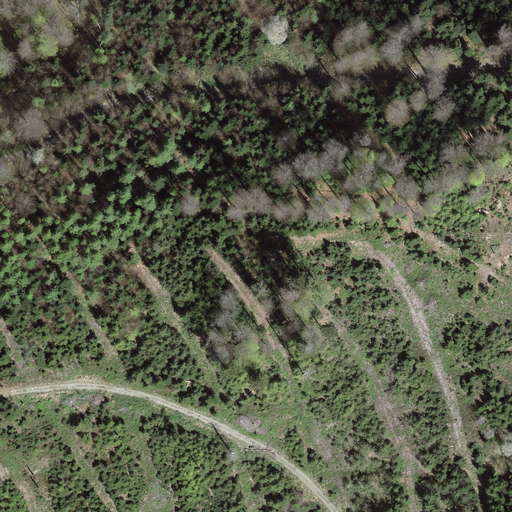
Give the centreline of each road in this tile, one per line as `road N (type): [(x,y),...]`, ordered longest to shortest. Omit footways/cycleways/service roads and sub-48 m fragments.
road 1 (track): [(0,159),(127,100),(287,78),(511,64)]
road 2 (track): [(332,511),(294,467),(256,439),(170,402),(70,385),(0,394)]
